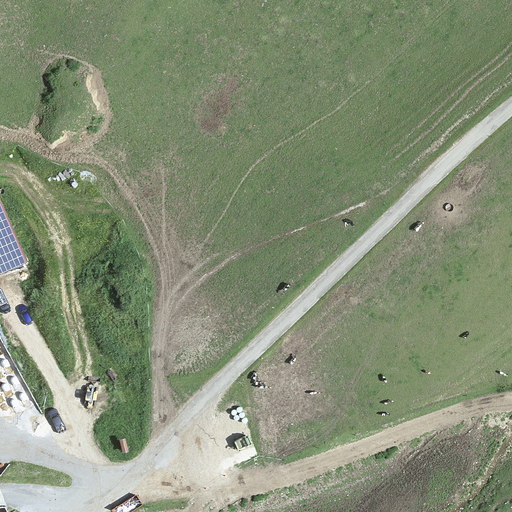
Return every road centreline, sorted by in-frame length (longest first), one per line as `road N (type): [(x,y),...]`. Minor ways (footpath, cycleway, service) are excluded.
road 1 (track): [(511,102),(185,422),(137,481),(89,511)]
road 2 (track): [(137,481),(208,493),(253,487),(511,406)]
road 3 (track): [(137,481),(0,443)]
